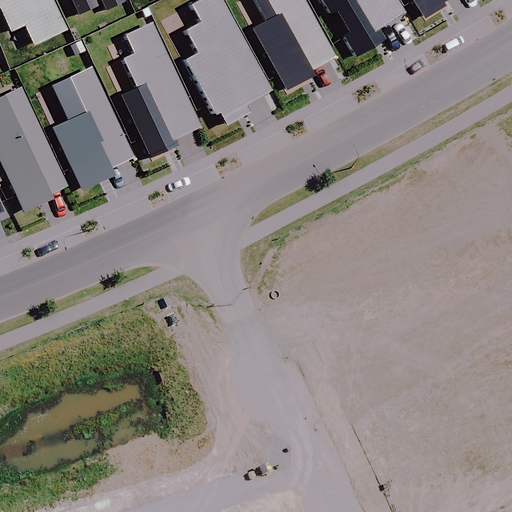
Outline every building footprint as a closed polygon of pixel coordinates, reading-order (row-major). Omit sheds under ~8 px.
[(63,28),(49,0),(0,0),(0,13),(7,28),(20,22),(30,43),(63,28)] [(70,0),(76,13),(95,5),(92,0),(99,0),(104,8),(121,0),(70,0)] [(267,88),(219,0),(192,0),(188,2),(198,20),(183,28),(196,51),(183,58),(214,116),(218,114),(223,123),(245,111),(241,102),(267,88)] [(332,57),(301,0),(253,0),(264,20),(251,27),(284,88),(310,74),(308,70),(332,57)] [(402,11),(395,0),(321,0),(328,12),(334,9),(348,32),(342,35),(353,54),(381,38),(375,27),(402,11)] [(411,0),(422,16),(447,0),(411,0)] [(198,125),(150,21),(123,34),(132,53),(120,58),(134,87),(119,93),(147,156),(174,144),(171,137),(198,125)] [(129,155),(88,66),(49,84),(65,120),(50,126),(79,188),(110,174),(106,165),(129,155)] [(18,86),(0,94),(0,164),(21,210),(49,198),(46,192),(64,184),(18,86)]
